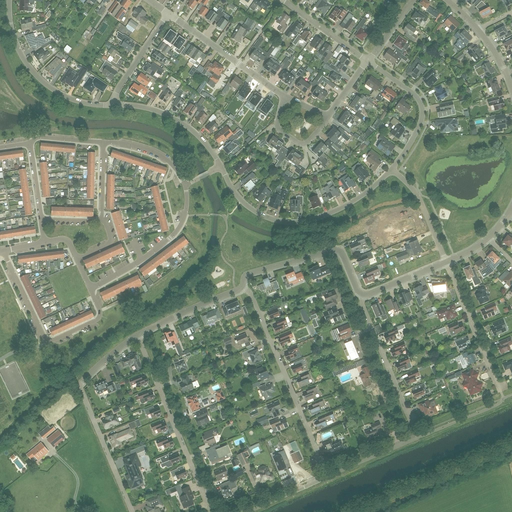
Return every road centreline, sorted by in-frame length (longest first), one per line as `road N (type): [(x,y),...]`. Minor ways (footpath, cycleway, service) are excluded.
road 1 (residential): [(133,511),(81,387),(137,336)]
road 2 (residential): [(392,170),(337,209),(296,223),(251,208),(221,167)]
road 3 (residential): [(322,463),(243,287)]
road 4 (residential): [(3,252),(50,342),(101,318),(91,289)]
road 5 (residential): [(209,506),(137,336)]
road 6 (residential): [(249,511),(415,439)]
road 7 (residential): [(113,105),(68,97),(33,73),(13,36),(10,0)]
road 8 (residential): [(243,287),(249,274),(339,250),(362,294)]
road 9 (residential): [(502,398),(446,262)]
road 10 (residential): [(285,97),(169,14)]
road 11 (residential): [(368,60),(423,108),(392,170)]
road 12 (residential): [(410,425),(362,294)]
road 13 (residential): [(221,167),(175,118),(113,105)]
